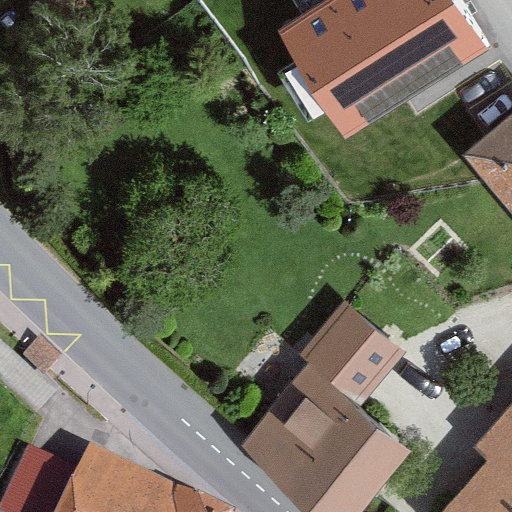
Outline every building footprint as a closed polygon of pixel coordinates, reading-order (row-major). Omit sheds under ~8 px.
[(434,0),(302,0),(257,31),(329,136),(464,44),(434,0)] [(511,95),(449,149),(511,222),(511,95)] [(335,296),(227,435),(321,508),(327,511),(341,511),(394,445),(349,411),(399,345),(335,296)] [(511,511),(511,394),(416,511),(511,511)] [(0,494),(0,511),(43,511),(64,471),(22,450),(0,494)] [(198,511),(70,454),(64,471),(43,511),(198,511)]
